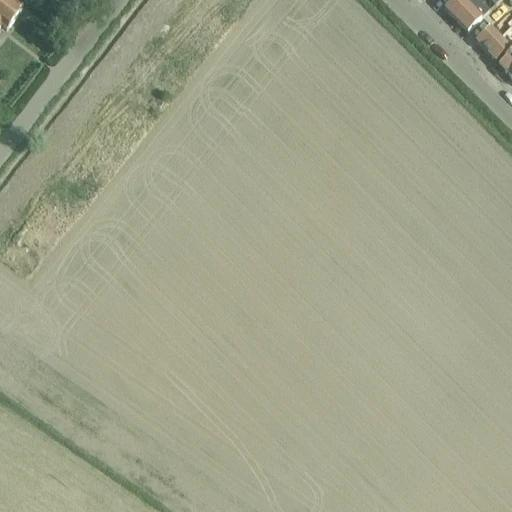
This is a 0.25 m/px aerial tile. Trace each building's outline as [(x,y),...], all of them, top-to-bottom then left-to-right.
[(0,0),(0,32),(2,30),(7,34),(21,17),(19,15),(27,5),(20,0),(0,0)] [(458,0),(444,14),(467,37),(482,22),(491,14),(476,0),(458,0)] [(486,0),(487,0),(495,9),(504,0),(486,0)] [(492,33),(478,47),(495,66),(509,52),(511,49),(511,31),(501,42),(492,33)] [(511,55),(498,69),(511,83),(511,82),(511,55)] [(147,83),(161,96),(182,74),(169,60),(147,83)] [(15,259),(25,268),(35,257),(25,248),(15,259)]
